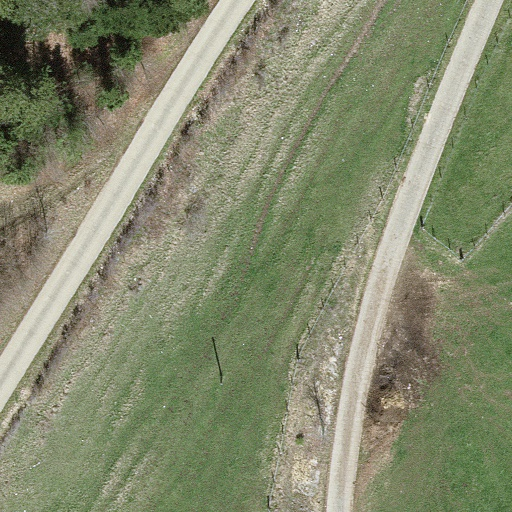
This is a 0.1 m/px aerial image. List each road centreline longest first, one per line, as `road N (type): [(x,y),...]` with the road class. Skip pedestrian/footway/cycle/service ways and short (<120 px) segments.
road 1 (track): [(335,511),(364,336),(385,267),(491,0)]
road 2 (unclassified): [(0,382),(249,0)]
